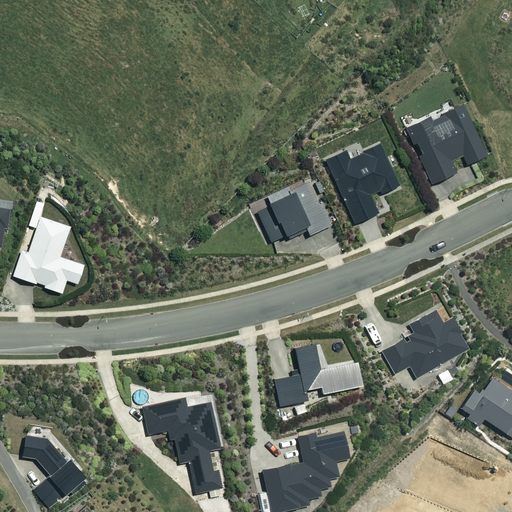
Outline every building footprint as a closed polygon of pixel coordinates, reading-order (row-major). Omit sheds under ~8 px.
[(489,158),(466,109),(434,124),(432,121),(408,132),(433,187),(459,175),(453,164),(465,159),(469,167),(489,158)] [(400,188),(382,148),(351,163),(347,154),(326,164),(355,226),(379,215),(371,197),(379,193),(381,197),(400,188)] [(319,206),(310,185),(289,195),(291,199),(258,214),(271,243),(282,238),(284,242),(308,231),(310,236),(331,227),(321,205),(319,206)] [(9,209),(0,207),(0,247),(1,248),(3,228),(6,228),(9,209)] [(71,229),(33,216),(29,227),(37,229),(28,254),(21,252),(12,277),(63,295),(67,282),(79,286),(86,268),(61,259),(71,229)] [(444,327),(437,314),(411,328),(415,336),(383,353),(395,375),(410,367),(416,378),(468,350),(459,334),(462,333),(455,321),(444,327)] [(322,372),(317,347),(296,351),(301,376),(274,382),(279,408),(295,405),(297,415),(307,413),(303,393),(323,389),(324,397),(363,389),(358,365),(322,372)] [(511,393),(492,380),(481,397),(474,392),(461,411),(469,416),(467,420),(478,427),(483,420),(511,438),(511,393)] [(188,410),(186,401),(142,410),(147,436),(173,431),(179,464),(187,462),(193,493),(223,487),(220,469),(214,471),(209,450),(220,448),(211,406),(188,410)] [(319,443),(317,436),(298,440),(303,464),(262,472),(269,511),(281,511),(310,506),(308,500),(322,497),(320,491),(331,489),(330,480),(340,478),(337,464),(351,461),(347,438),(319,443)] [(48,442),(27,437),(23,454),(34,458),(51,477),(34,493),(51,511),(85,480),(70,463),(68,465),(48,442)]
